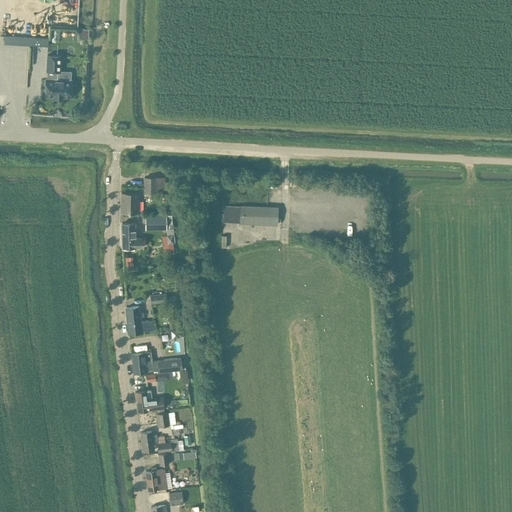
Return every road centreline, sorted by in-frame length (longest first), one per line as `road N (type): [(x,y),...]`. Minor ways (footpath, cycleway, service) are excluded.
road 1 (unclassified): [(511,162),(117,140)]
road 2 (residential): [(142,511),(113,285),(117,140)]
road 3 (unclassified): [(98,139),(118,97),(123,0)]
